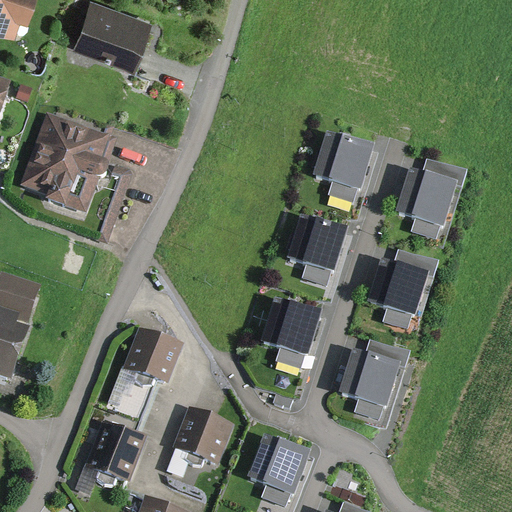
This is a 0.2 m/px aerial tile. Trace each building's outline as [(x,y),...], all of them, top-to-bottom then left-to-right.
[(0,0),(0,33),(19,39),(28,7),(30,0),(0,0)] [(85,1),(68,52),(132,73),(149,22),(85,1)] [(0,82),(0,115),(10,85),(0,82)] [(21,87),(16,99),(28,104),(32,92),(21,87)] [(48,117),(22,188),(48,198),(46,203),(65,211),(66,210),(86,217),(99,181),(102,181),(105,179),(107,175),(108,170),(107,168),(106,164),(101,163),(110,140),(48,117)] [(327,136),(313,179),(333,186),(329,197),(353,205),(357,192),(361,193),(375,151),(327,136)] [(411,174),(397,216),(415,221),(411,234),(436,241),(440,230),(443,231),(456,190),(462,192),(467,174),(426,161),(421,177),(411,174)] [(301,220),(287,263),(306,269),(303,280),(327,288),(331,275),(334,276),(347,235),(301,220)] [(382,264),(368,306),(387,313),(383,324),(407,332),(411,320),(415,321),(429,279),(432,281),(438,265),(399,252),(394,268),(382,264)] [(41,290),(2,277),(0,281),(0,320),(28,329),(41,290)] [(275,304),(261,347),(279,352),(276,362),(301,370),(305,359),(308,360),(321,318),(275,304)] [(0,321),(0,384),(12,389),(32,332),(0,321)] [(142,330),(124,373),(166,391),(184,348),(142,330)] [(342,398),(358,403),(355,413),(378,420),(381,410),(385,411),(398,367),(405,369),(409,355),(371,343),(366,359),(355,356),(342,398)] [(190,410),(173,451),(215,468),(232,427),(190,410)] [(104,424),(86,467),(128,484),(146,441),(104,424)] [(248,481),(266,488),(262,500),(286,509),(290,498),(294,500),(311,456),(265,438),(248,481)] [(170,511),(145,501),(140,511),(170,511)]
